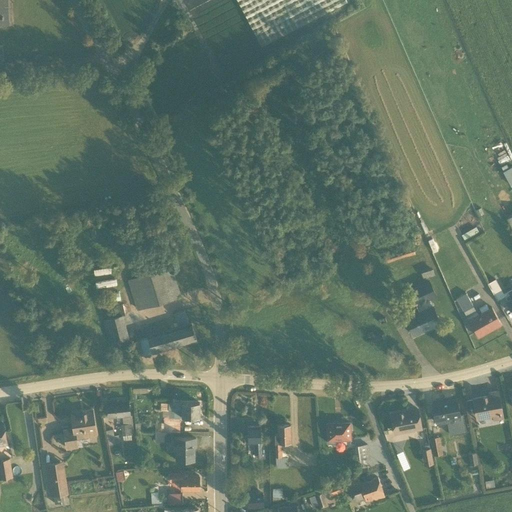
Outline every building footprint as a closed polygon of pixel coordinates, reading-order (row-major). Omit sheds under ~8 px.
[(7,0),(0,0),(0,23),(8,23),(7,0)] [(239,0),(259,43),(348,3),(346,0),(239,0)] [(500,143),(490,149),(497,161),(507,155),(500,143)] [(502,172),(511,186),(511,185),(511,163),(511,162),(501,167),(503,171),(502,172)] [(107,215),(91,219),(94,231),(110,226),(107,215)] [(383,249),(387,262),(415,253),(410,240),(383,249)] [(137,279),(128,281),(136,309),(180,295),(172,268),(151,274),(148,265),(134,269),(137,279)] [(423,279),(434,275),(431,266),(420,270),(423,279)] [(504,296),(511,309),(511,287),(504,292),(495,278),(487,283),(497,300),(504,296)] [(405,318),(413,334),(439,322),(429,299),(437,295),(429,280),(407,291),(417,312),(405,318)] [(472,304),(466,293),(455,298),(462,310),(472,304)] [(8,309),(16,306),(13,295),(4,297),(8,309)] [(103,319),(110,343),(117,341),(118,346),(127,343),(126,338),(128,338),(122,315),(124,314),(121,304),(103,309),(106,319),(103,319)] [(481,312),(468,319),(477,336),(501,323),(491,306),(488,308),(486,304),(479,308),(481,312)] [(139,339),(143,355),(194,340),(185,309),(174,312),(178,325),(168,328),(166,320),(144,327),(147,337),(139,339)] [(369,334),(370,343),(384,342),(383,333),(369,334)] [(488,395),(472,398),(476,420),(492,417),(492,420),(503,418),(498,390),(488,392),(488,395)] [(457,398),(432,403),(435,423),(451,420),(453,429),(468,426),(466,415),(460,416),(457,398)] [(107,401),(109,418),(122,416),(122,424),(121,424),(122,435),(123,435),(124,440),(131,439),(131,432),(133,432),(132,414),(129,415),(128,402),(116,403),(116,400),(107,401)] [(199,403),(169,403),(169,411),(164,411),(164,424),(161,424),(161,431),(171,431),(180,431),(180,416),(199,416),(199,403)] [(417,408),(391,413),(394,433),(421,428),(417,408)] [(96,435),(92,409),(72,412),(74,427),(63,429),(66,448),(78,446),(77,438),(96,435)] [(326,423),(327,440),(350,439),(349,422),(326,423)] [(277,433),(274,433),(275,467),(288,466),(287,456),(282,456),(282,442),(291,442),(290,424),(277,424),(277,433)] [(254,454),(261,453),(260,426),(247,426),(247,435),(245,435),(245,442),(254,441),(254,454)] [(112,428),(105,430),(108,444),(120,442),(118,434),(114,435),(112,428)] [(171,441),(171,431),(161,431),(155,431),(155,441),(171,441)] [(441,454),(438,437),(431,438),(434,455),(441,454)] [(175,445),(175,460),(194,460),(193,446),(196,446),(196,438),(173,438),(173,445),(175,445)] [(355,456),(357,467),(367,466),(366,458),(369,458),(367,443),(354,445),(355,448),(351,448),(352,456),(355,456)] [(420,449),(424,465),(434,463),(430,447),(420,449)] [(478,463),(476,452),(468,453),(470,465),(478,463)] [(10,458),(0,459),(0,478),(13,476),(10,458)] [(68,492),(63,460),(47,463),(52,495),(68,492)] [(125,479),(124,471),(116,472),(117,481),(125,479)] [(181,482),(181,489),(199,489),(198,475),(190,475),(190,472),(169,472),(170,482),(181,482)] [(374,499),(382,496),(377,477),(360,481),(358,477),(328,487),(331,495),(349,489),(351,496),(352,496),(353,499),(364,496),(365,499),(373,497),(374,499)] [(281,488),(272,489),(273,501),(285,500),(285,494),(282,494),(281,488)] [(158,492),(151,493),(152,505),(162,504),(162,501),(158,501),(158,492)] [(182,492),(167,493),(168,504),(182,502),(182,492)] [(263,506),(262,492),(246,493),(247,507),(263,506)] [(315,494),(320,506),(325,504),(321,492),(315,494)] [(317,504),(314,494),(308,496),(311,506),(317,504)]
